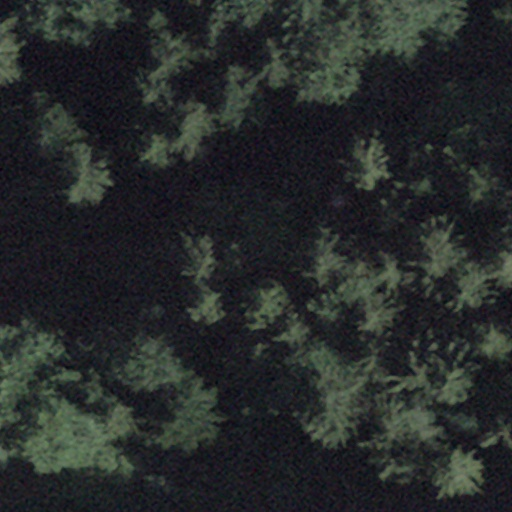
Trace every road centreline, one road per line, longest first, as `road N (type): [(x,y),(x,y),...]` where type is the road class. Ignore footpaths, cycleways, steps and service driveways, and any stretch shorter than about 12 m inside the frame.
road 1 (track): [(511,40),(0,289)]
road 2 (track): [(343,511),(511,500)]
